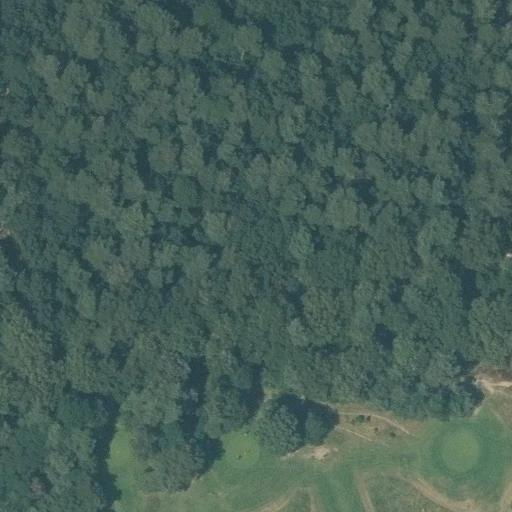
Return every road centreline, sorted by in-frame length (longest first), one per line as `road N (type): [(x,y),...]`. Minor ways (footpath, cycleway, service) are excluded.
road 1 (unknown): [(0,319),(421,165),(511,181)]
road 2 (track): [(0,363),(511,257)]
